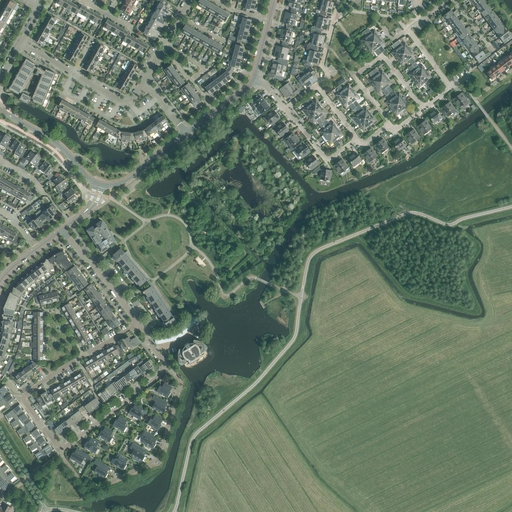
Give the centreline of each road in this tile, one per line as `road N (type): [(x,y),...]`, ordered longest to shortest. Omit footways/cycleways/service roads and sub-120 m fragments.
road 1 (residential): [(62,449),(85,490),(155,462),(181,381),(165,368)]
road 2 (residential): [(391,127),(353,76),(368,65),(383,56),(422,108)]
road 3 (residential): [(22,398),(136,324)]
road 4 (residential): [(165,368),(62,449)]
road 5 (tertiary): [(99,184),(0,109)]
road 6 (residential): [(136,324),(63,228)]
